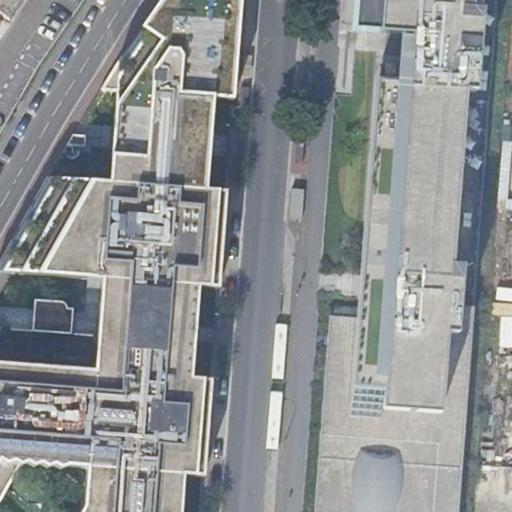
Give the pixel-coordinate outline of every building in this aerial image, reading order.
[(240,0),(159,0),(112,70),(100,88),(117,89),(113,130),(110,181),(48,176),(0,259),(0,269),(101,278),(98,324),(94,371),(0,363),(0,461),(5,464),(13,462),(19,465),(27,462),(33,467),(40,463),(47,467),(53,465),(60,469),(66,465),(85,467),(82,507),(79,511),(179,511),(183,475),(203,476),(211,379),(190,377),(194,332),(198,286),(218,288),(225,190),(205,188),(208,145),(212,97),(233,99),(240,0)] [(0,0),(0,14),(7,19),(20,0),(0,0)] [(486,12),(475,11),(475,0),(380,0),(378,32),(401,33),(397,82),(374,80),(359,308),(329,306),(313,511),(463,511),(473,350),(462,350),(464,316),(468,268),(457,267),(469,93),(480,94),(486,12)] [(380,0),(355,0),(352,30),(378,32),(380,0)] [(84,134),(72,134),(66,144),(84,145),(84,134)] [(60,300),(34,299),(33,318),(32,329),(58,331),(59,320),(60,300)]
